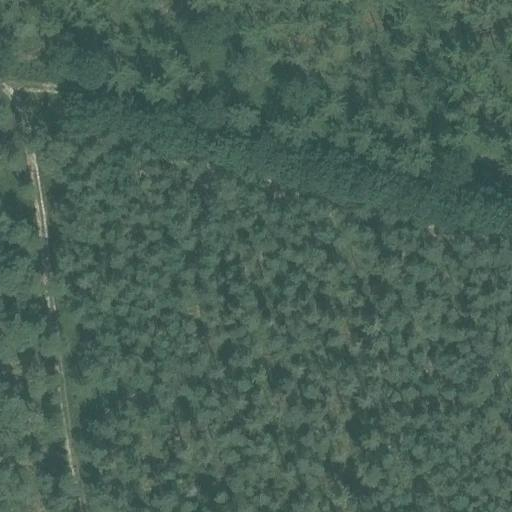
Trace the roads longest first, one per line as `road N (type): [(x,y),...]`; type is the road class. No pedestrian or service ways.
road 1 (track): [(0,75),(511,210)]
road 2 (track): [(24,81),(84,511)]
